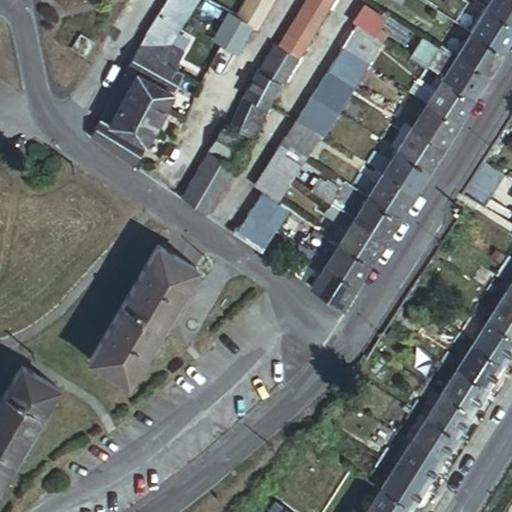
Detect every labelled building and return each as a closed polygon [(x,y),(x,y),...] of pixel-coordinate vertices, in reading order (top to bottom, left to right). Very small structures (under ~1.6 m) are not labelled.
[(167,45),(191,0),(165,0),(146,34),(167,45)] [(252,33),(271,0),(242,0),(231,19),(224,16),(209,43),(230,56),(245,29),(252,33)] [(296,55),(329,0),(304,0),(278,45),(296,55)] [(511,0),(488,0),(485,4),(511,21),(511,0)] [(500,51),(511,31),(511,21),(485,4),(469,31),(500,51)] [(463,27),(469,18),(458,11),(452,21),(463,27)] [(457,37),(463,27),(452,21),(447,30),(457,37)] [(378,38),(358,26),(354,32),(374,44),(378,38)] [(362,64),(374,44),(354,32),(349,29),(336,48),(362,64)] [(500,51),(469,31),(454,54),(486,74),(500,51)] [(132,165),(182,75),(172,70),(182,53),(167,45),(146,34),(88,138),(132,165)] [(83,60),(92,45),(77,36),(68,50),(83,60)] [(266,107),(296,55),(278,45),(275,43),(245,93),(246,94),(266,107)] [(351,80),(362,64),(336,48),(326,64),(351,80)] [(486,74),(454,54),(440,78),(471,97),(486,74)] [(434,74),(440,64),(429,58),(423,67),(434,74)] [(428,84),(434,74),(423,67),(417,77),(428,84)] [(348,85),(323,69),(321,72),(346,88),(348,85)] [(334,107),(346,88),(321,72),(309,92),(334,107)] [(471,97),(440,78),(424,103),(456,122),(471,97)] [(318,132),(334,107),(309,92),(294,117),(318,132)] [(249,136),(266,107),(246,94),(229,123),(249,136)] [(456,122),(424,103),(411,125),(442,144),(456,122)] [(411,111),(399,104),(393,114),(405,121),(411,111)] [(399,130),(405,121),(393,114),(388,123),(399,130)] [(305,158),(320,133),(318,132),(294,117),(279,141),(305,158)] [(227,163),(243,137),(221,124),(206,150),(227,163)] [(442,144),(411,125),(397,147),(428,167),(442,144)] [(301,165),(305,158),(279,141),(274,148),(301,165)] [(413,191),(428,167),(397,147),(381,172),(413,191)] [(292,179),(301,165),(274,148),(266,163),(292,179)] [(203,214),(232,166),(227,163),(206,150),(178,197),(203,214)] [(381,158),(370,151),(364,161),(375,168),(381,158)] [(490,197),(506,171),(483,157),(463,189),(494,209),(498,202),(490,197)] [(370,177),(375,168),(364,161),(358,169),(370,177)] [(279,200),(292,179),(266,163),(253,183),(279,200)] [(398,216),(413,191),(381,172),(366,196),(398,216)] [(347,214),(360,192),(348,185),(338,201),(333,198),(330,203),(347,214)] [(276,231),(289,210),(262,193),(249,214),(276,231)] [(398,216),(366,196),(353,218),(384,238),(398,216)] [(347,214),(330,203),(326,209),(331,212),(328,216),(341,224),(347,214)] [(276,231),(249,214),(239,229),(265,247),(276,231)] [(369,262),(384,238),(353,218),(338,242),(369,262)] [(319,258),(332,238),(320,230),(311,245),(305,242),(302,247),(319,258)] [(325,262),(338,242),(332,238),(319,258),(325,262)] [(357,282),(369,262),(338,242),(325,262),(357,282)] [(128,382),(198,266),(161,244),(91,360),(128,382)] [(319,258),(302,247),(297,254),(303,257),(299,262),(312,270),(319,258)] [(511,249),(508,247),(502,255),(511,261),(511,249)] [(508,269),(511,262),(511,261),(502,255),(497,262),(508,269)] [(342,305),(357,282),(325,262),(310,286),(342,305)] [(496,278),(490,274),(486,279),(493,283),(496,278)] [(490,288),(493,283),(486,279),(484,284),(490,288)] [(511,329),(511,295),(504,291),(489,314),(511,329)] [(482,309),(487,302),(476,296),(471,304),(482,309)] [(481,327),(489,314),(482,309),(471,304),(461,319),(468,323),(470,320),(481,327)] [(502,357),(511,341),(511,329),(489,314),(481,327),(479,330),(473,339),(502,357)] [(481,327),(470,320),(468,323),(479,330),(481,327)] [(462,332),(466,326),(460,321),(455,328),(462,332)] [(459,337),(462,332),(455,328),(452,332),(459,337)] [(487,380),(502,357),(473,339),(458,362),(487,380)] [(452,358),(457,350),(446,343),(441,351),(452,358)] [(447,365),(452,358),(441,351),(436,358),(447,365)] [(487,380),(458,362),(444,384),(473,402),(487,380)] [(0,482),(59,386),(25,365),(0,406),(0,482)] [(433,377),(437,371),(430,367),(427,374),(433,377)] [(430,382),(433,377),(427,374),(423,378),(430,382)] [(457,428),(473,402),(444,384),(428,410),(457,428)] [(422,406),(427,397),(417,390),(411,399),(422,406)] [(417,414),(422,406),(411,399),(406,407),(417,414)] [(457,428),(428,410),(412,435),(441,453),(457,428)] [(401,428),(404,423),(398,420),(395,424),(401,428)] [(398,433),(401,428),(395,424),(392,429),(398,433)] [(426,477),(441,453),(412,435),(396,459),(426,477)] [(391,455),(396,446),(386,440),(380,449),(391,455)] [(391,455),(380,449),(376,455),(386,462),(391,455)] [(410,502),(426,477),(396,459),(381,483),(410,502)] [(322,511),(340,511),(365,474),(349,465),(320,510),(322,511)] [(403,511),(410,502),(381,483),(362,511),(403,511)] [(289,511),(274,501),(265,511),(289,511)]
